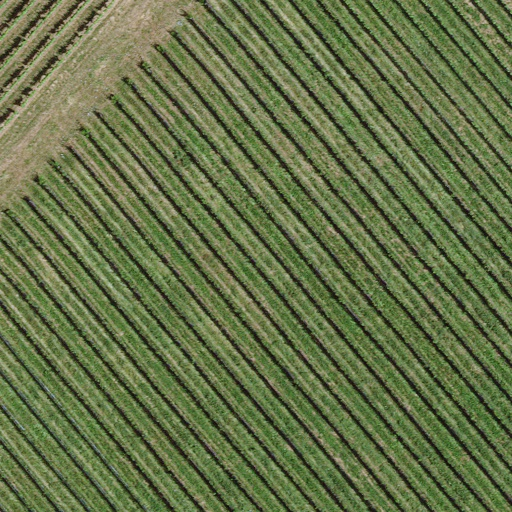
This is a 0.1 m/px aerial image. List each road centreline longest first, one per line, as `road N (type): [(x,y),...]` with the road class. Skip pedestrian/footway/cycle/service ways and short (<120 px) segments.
road 1 (motorway): [(38,511),(511,98)]
road 2 (motorway): [(136,0),(0,116)]
